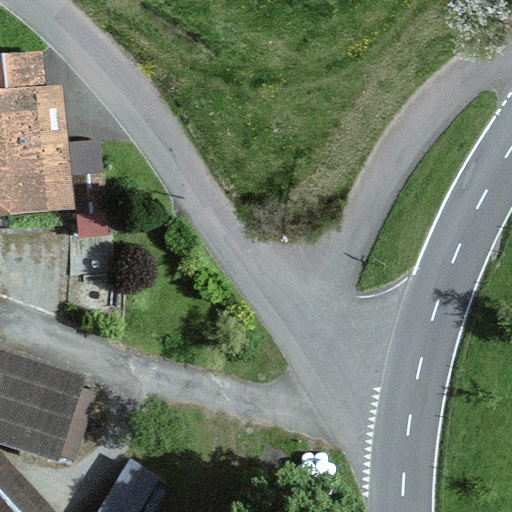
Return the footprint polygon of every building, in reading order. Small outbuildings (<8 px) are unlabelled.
[(0,194),(71,187),(66,139),(27,143),(22,92),(46,90),(43,62),(0,65),(0,194)] [(72,189),(73,205),(98,203),(96,187),(72,189)] [(0,366),(0,437),(57,455),(77,392),(0,366)] [(141,511),(161,469),(130,455),(102,511),(141,511)] [(0,511),(18,511),(0,492),(0,511)]
